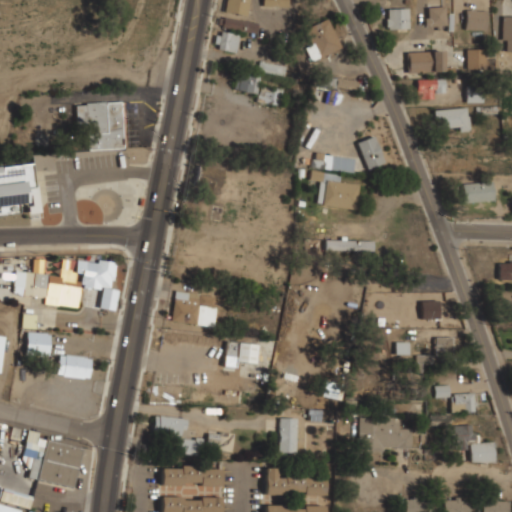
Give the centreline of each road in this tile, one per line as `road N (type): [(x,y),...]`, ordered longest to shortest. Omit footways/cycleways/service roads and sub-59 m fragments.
road 1 (secondary): [(190,0),(96,511)]
road 2 (secondary): [(111,511),(205,0)]
road 3 (tertiary): [(343,0),(443,226),(511,427)]
road 4 (residential): [(0,236),(145,234)]
road 5 (residential): [(122,438),(0,408)]
